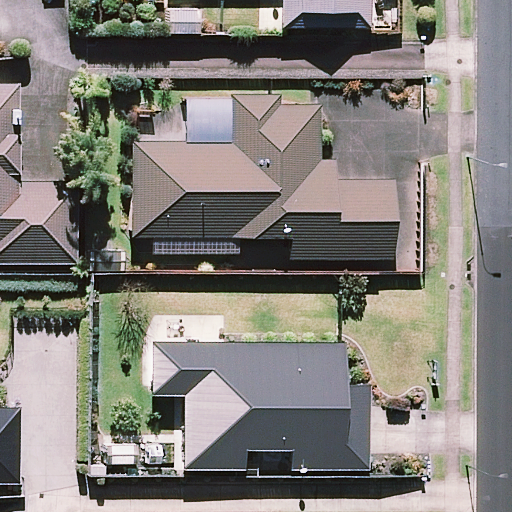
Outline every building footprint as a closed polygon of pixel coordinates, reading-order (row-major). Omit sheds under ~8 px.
[(280,0),(280,29),(366,29),(366,0),(280,0)] [(162,7),(161,35),(196,37),(197,8),(162,7)] [(12,183),(13,86),(0,85),(0,262),(75,263),(75,184),(12,183)] [(130,235),(151,235),(151,253),(239,253),(240,235),(287,236),(286,258),(389,258),(390,182),(332,181),(333,163),(314,163),(315,108),(263,107),(263,94),(230,93),(230,102),(180,102),(179,125),(142,125),(142,145),(131,145),(130,235)] [(340,384),(340,344),(148,340),(147,392),(182,392),(181,469),(243,470),(243,446),(281,447),(281,470),(367,471),(368,385),(340,384)] [(174,449),(99,443),(97,467),(172,473),(174,449)]
